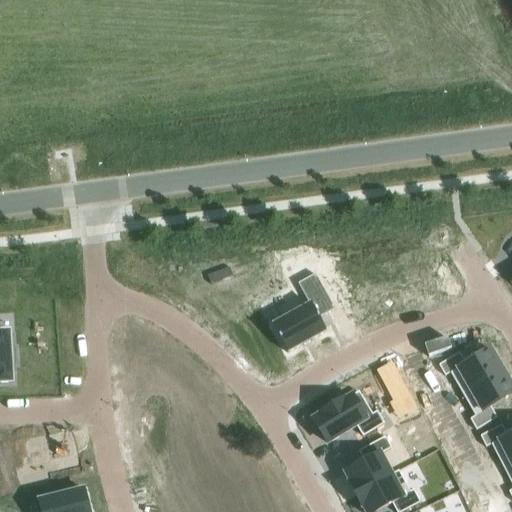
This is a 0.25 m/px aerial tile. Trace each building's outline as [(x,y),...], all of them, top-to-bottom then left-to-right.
[(415,257),(387,265),(399,305),(429,296),(420,268),(430,264),(423,241),(412,245),(415,257)] [(218,273),(208,277),(211,286),(222,282),(218,273)] [(310,306),(273,327),(288,355),(303,347),(312,342),(327,333),(319,320),(335,311),(316,276),(298,286),(310,306)] [(10,334),(0,334),(0,384),(12,384),(11,365),(15,365),(14,350),(10,350),(10,334)] [(460,355),(439,367),(445,378),(451,375),(463,396),(504,373),(491,351),(466,366),(460,355)] [(511,387),(504,373),(463,396),(475,418),(470,421),(476,432),(497,420),(491,409),(511,396),(511,387)] [(321,417),(313,421),(328,445),(345,435),(355,429),(357,428),(363,438),(385,425),(378,413),(366,420),(352,398),(345,402),(344,401),(320,416),(321,417)] [(502,427),(480,438),(486,449),(492,446),(503,468),(511,463),(511,435),(508,438),(502,427)] [(70,435),(23,446),(28,470),(21,472),(24,488),(48,483),(45,471),(76,464),(70,435)] [(369,462),(345,475),(350,484),(349,484),(356,497),(392,477),(381,456),(391,450),(386,439),(364,451),(369,462)] [(511,463),(503,468),(511,486),(511,491),(509,493),(511,499),(511,463)] [(392,477),(356,497),(363,509),(365,511),(379,511),(392,505),(396,511),(405,511),(420,504),(414,492),(410,494),(399,473),(392,477)] [(40,511),(90,511),(85,491),(38,503),(40,511)]
